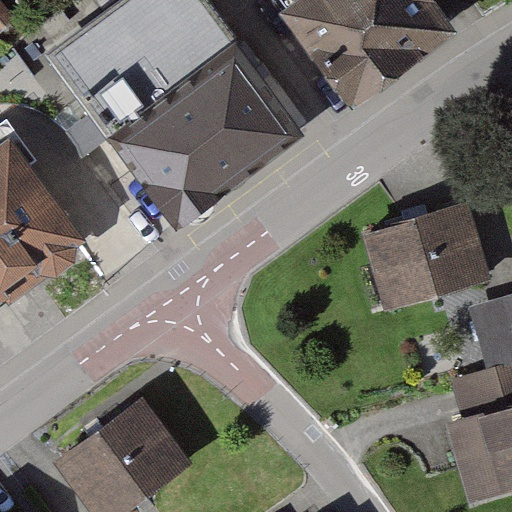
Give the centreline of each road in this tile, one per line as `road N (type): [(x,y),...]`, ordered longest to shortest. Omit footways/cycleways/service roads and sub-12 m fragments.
road 1 (residential): [(182,312),(217,270),(456,87),(511,55)]
road 2 (residential): [(366,511),(344,479),(182,312)]
road 3 (residential): [(0,425),(126,333),(182,312)]
